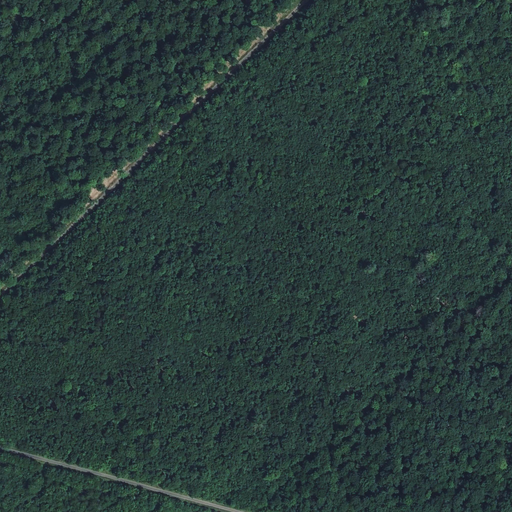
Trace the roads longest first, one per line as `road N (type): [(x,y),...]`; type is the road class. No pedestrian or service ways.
road 1 (track): [(0,300),(311,0)]
road 2 (track): [(236,511),(0,446)]
